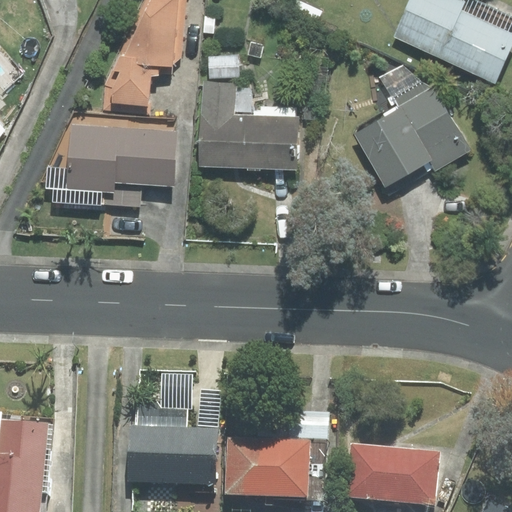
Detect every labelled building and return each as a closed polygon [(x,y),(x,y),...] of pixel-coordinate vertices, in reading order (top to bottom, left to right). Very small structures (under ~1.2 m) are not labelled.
[(186,0),(145,0),(105,86),(104,110),(150,114),(152,66),(173,67),(182,58),(186,0)] [(297,0),(291,14),(316,25),(322,11),(297,0)] [(460,0),(410,0),(394,36),(494,82),(511,43),(511,16),(474,0),(463,0),(463,1),(460,0)] [(0,133),(3,129),(0,125),(0,109),(6,104),(1,99),(29,73),(0,42),(0,133)] [(209,57),(210,77),(238,77),(238,56),(209,57)] [(435,171),(471,150),(432,87),(421,83),(403,65),(382,77),(400,108),(355,134),(390,194),(433,169),(435,171)] [(251,86),(236,85),(204,83),(200,165),(295,168),(298,118),(295,117),(295,107),(254,105),(251,86)] [(76,116),(47,170),(46,189),(53,189),(52,202),(141,208),(143,185),(174,187),(178,132),(140,130),(140,120),(76,116)] [(0,511),(39,511),(47,424),(0,419),(0,511)] [(217,430),(130,426),(128,480),(215,484),(217,430)] [(325,496),(327,441),(228,437),(226,493),(325,496)] [(353,446),(349,495),(434,503),(439,453),(353,446)] [(511,511),(511,509),(490,500),(484,511),(511,511)]
